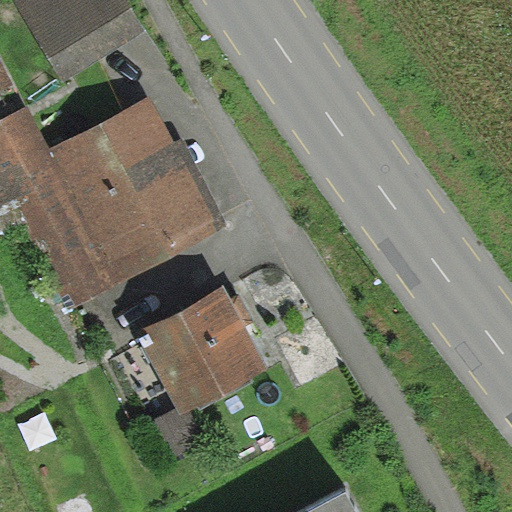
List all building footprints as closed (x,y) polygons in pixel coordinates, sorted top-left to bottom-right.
[(150,39),(129,0),(36,0),(43,12),(31,18),(45,44),(27,53),(57,108),(83,94),(75,79),(150,39)] [(0,90),(18,80),(0,48),(0,90)] [(37,150),(16,109),(0,117),(0,205),(5,203),(61,310),(222,226),(175,136),(164,141),(140,96),(37,150)] [(229,287),(140,327),(179,413),(268,373),(229,287)] [(357,511),(346,490),(303,511),(357,511)]
